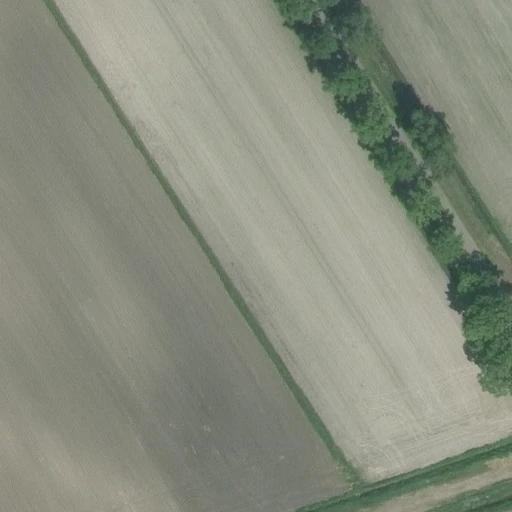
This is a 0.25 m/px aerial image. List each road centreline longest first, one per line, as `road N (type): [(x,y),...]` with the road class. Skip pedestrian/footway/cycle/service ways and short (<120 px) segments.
road 1 (unclassified): [(511,316),(311,0)]
road 2 (track): [(387,511),(511,470)]
